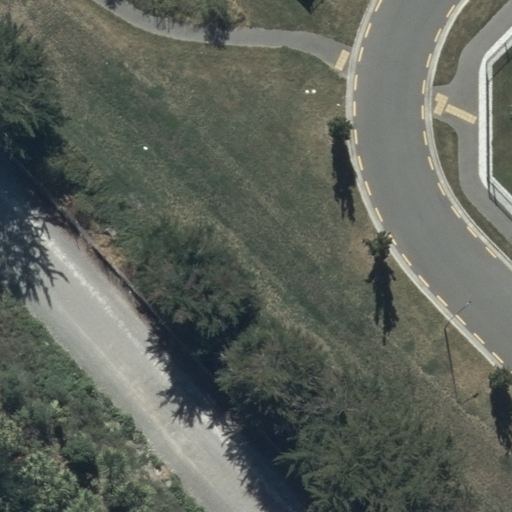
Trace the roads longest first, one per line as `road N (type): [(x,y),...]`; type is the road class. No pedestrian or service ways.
road 1 (track): [(0,215),(286,511)]
road 2 (residential): [(511,322),(414,219),(387,151),(385,77),(407,0)]
